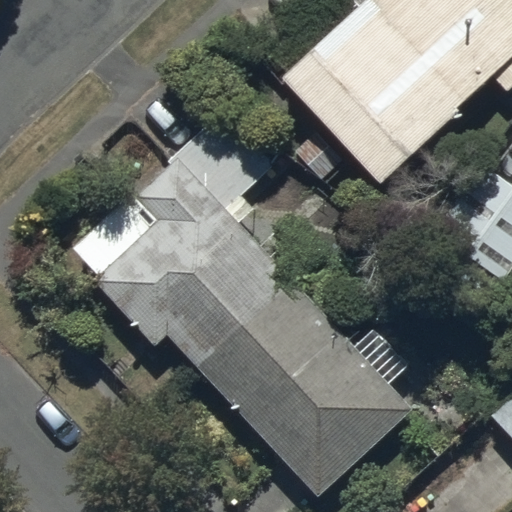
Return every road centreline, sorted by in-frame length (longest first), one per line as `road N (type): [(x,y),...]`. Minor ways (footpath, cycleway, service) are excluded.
road 1 (residential): [(0,419),(92,511)]
road 2 (residential): [(0,84),(87,0)]
